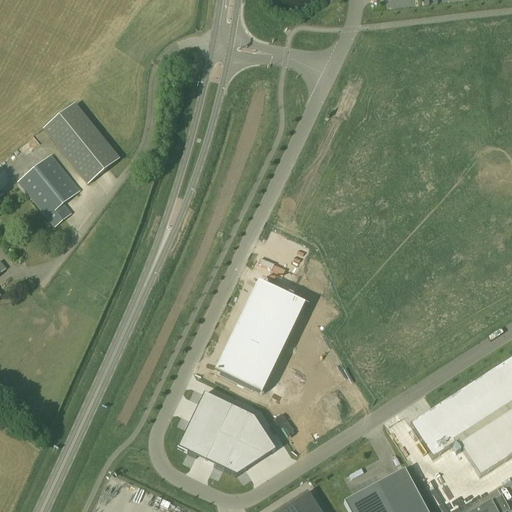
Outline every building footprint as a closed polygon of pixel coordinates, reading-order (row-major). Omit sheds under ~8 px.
[(355,76),(356,88),(360,88),(367,147),(479,134),(468,35),(409,42),(411,61),(385,64),(385,67),(362,70),(362,75),(355,76)] [(89,188),(121,160),(79,107),(46,132),(89,188)] [(72,216),(64,206),(80,193),(51,156),(17,184),(55,229),(72,216)] [(263,392),(306,302),(259,280),(216,370),(263,392)] [(191,422),(177,451),(195,460),(197,457),(214,466),(213,468),(236,479),(246,472),(244,470),(270,453),(272,455),(275,453),(254,420),(203,396),(199,405),(202,406),(193,423),(191,422)] [(425,511),(404,472),(344,504),(347,511),(425,511)] [(281,500),(283,504),(297,495),(295,491),(281,500)] [(319,511),(307,493),(276,511),(319,511)] [(507,511),(510,511),(502,496),(472,511),(507,511)]
